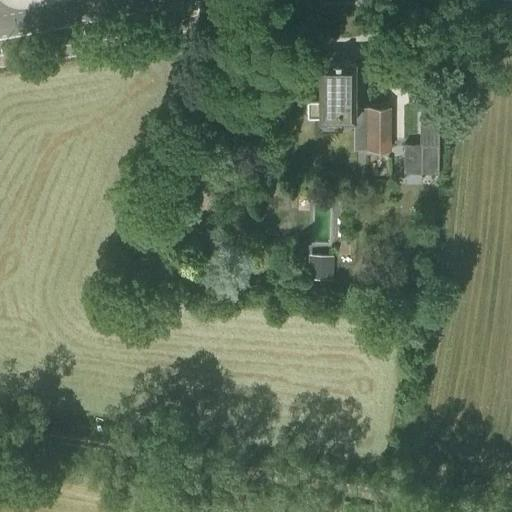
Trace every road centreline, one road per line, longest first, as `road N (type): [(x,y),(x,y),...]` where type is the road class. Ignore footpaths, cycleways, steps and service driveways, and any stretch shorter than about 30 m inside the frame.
road 1 (track): [(0,422),(511,508)]
road 2 (secondary): [(162,0),(0,30)]
